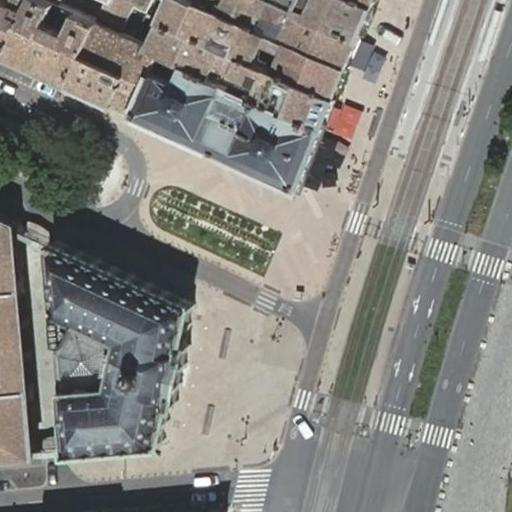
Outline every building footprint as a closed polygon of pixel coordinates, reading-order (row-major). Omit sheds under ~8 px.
[(0,49),(8,52),(31,0),(15,0),(15,1),(13,0),(4,0),(0,11),(0,49)] [(31,0),(8,52),(40,67),(60,25),(49,20),(54,8),(65,13),(68,6),(57,1),(54,0),(31,0)] [(77,10),(101,21),(139,38),(151,12),(124,0),(54,0),(57,1),(68,6),(77,10)] [(124,0),(151,12),(156,0),(124,0)] [(156,0),(151,12),(165,18),(172,0),(156,0)] [(278,68),(338,95),(351,64),(288,36),(262,24),(207,0),(172,0),(165,18),(260,60),(278,68)] [(207,0),(262,24),(268,11),(294,23),(288,36),(351,64),(363,37),(299,8),(281,0),(207,0)] [(281,0),(299,8),(363,37),(377,4),(368,0),(281,0)] [(73,82),(87,51),(101,21),(77,10),(68,6),(65,13),(75,17),(69,29),(60,25),(40,67),(73,82)] [(151,12),(139,38),(152,45),(165,18),(151,12)] [(318,121),(327,125),(338,95),(278,68),(260,60),(165,18),(152,45),(164,50),(176,56),(189,61),(219,75),(225,78),(226,78),(234,82),(251,90),(255,91),(260,94),(261,94),(318,121)] [(130,71),(116,102),(138,112),(303,186),(327,125),(318,121),(261,94),(260,94),(255,91),(251,90),(249,94),(232,86),(234,82),(226,78),(225,78),(219,75),(189,61),(176,56),(164,50),(152,45),(139,38),(101,21),(87,51),(130,71)] [(73,82),(116,102),(130,71),(87,51),(73,82)] [(0,458),(39,455),(33,385),(25,290),(19,221),(0,212),(0,458)] [(59,240),(58,239),(57,241),(56,241),(55,241),(54,242),(54,243),(59,307),(66,387),(70,453),(163,445),(163,443),(164,443),(173,404),(177,405),(191,344),(187,344),(195,304),(193,304),(194,302),(59,240)]
